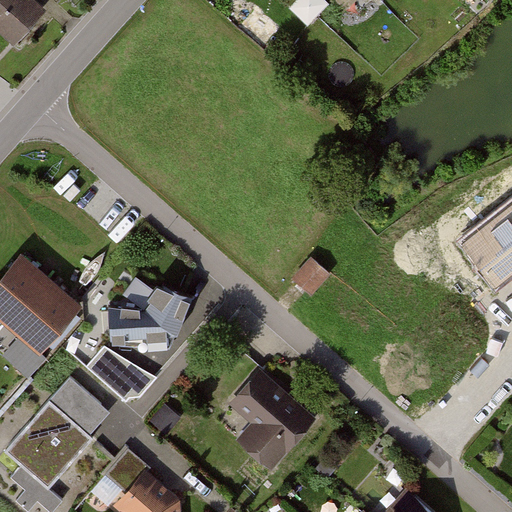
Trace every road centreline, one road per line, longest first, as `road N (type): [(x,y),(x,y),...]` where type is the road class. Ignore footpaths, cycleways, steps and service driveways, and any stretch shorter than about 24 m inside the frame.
road 1 (residential): [(496,511),(34,104)]
road 2 (residential): [(34,104),(130,0)]
